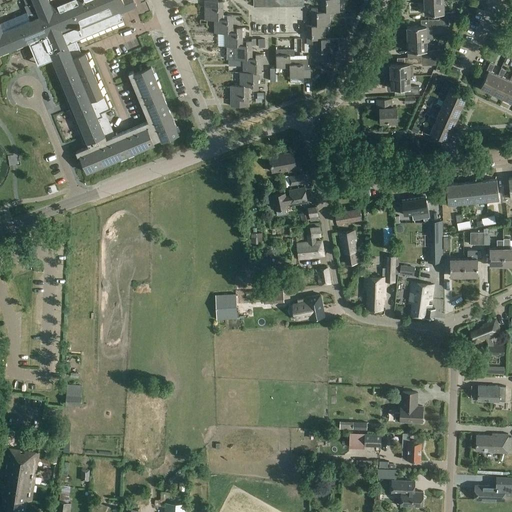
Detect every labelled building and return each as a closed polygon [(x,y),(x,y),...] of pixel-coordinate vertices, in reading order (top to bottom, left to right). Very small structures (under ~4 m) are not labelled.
[(0,53),(35,39),(47,34),(49,38),(43,41),(48,53),(49,52),(52,59),(49,60),(67,103),(69,109),(81,138),(84,145),(85,145),(85,144),(87,143),(88,144),(89,147),(83,149),(80,150),(76,152),(77,156),(80,155),(87,172),(179,134),(151,67),(134,74),(133,72),(129,74),(149,122),(119,134),(114,136),(110,126),(108,120),(106,115),(102,116),(101,113),(111,109),(87,52),(82,54),(80,49),(77,41),(86,37),(124,21),(120,13),(136,6),(133,0),(23,0),(26,5),(24,5),(27,12),(0,23),(0,53)] [(204,0),(204,19),(214,19),(226,19),(226,18),(222,18),(222,1),(218,1),(217,0),(204,0)] [(320,0),(321,12),(321,13),(330,12),(339,12),(339,0),(320,0)] [(444,1),(424,2),(425,14),(439,14),(439,20),(443,19),(453,19),(453,13),(444,13),(444,1)] [(311,8),(311,25),(311,26),(325,26),(325,25),(330,25),(330,12),(321,13),(321,12),(317,12),(317,8),(311,8)] [(214,32),(223,32),(236,32),(233,32),(233,14),(226,14),(226,18),(226,19),(214,19),(214,32)] [(421,26),(407,27),(407,39),(430,38),(433,38),(432,26),(443,25),(443,19),(439,20),(421,20),(421,26)] [(312,39),(316,39),(325,39),(325,26),(311,26),(311,25),(306,25),(306,44),(312,43),(312,39)] [(223,46),(233,46),(246,46),(246,45),(242,45),(242,27),(236,27),(236,32),(223,32),(223,46)] [(430,38),(407,39),(408,51),(421,51),(421,57),(437,56),(437,50),(430,50),(430,38)] [(233,59),(242,59),(256,59),(256,58),(252,58),(252,46),(255,46),(256,39),(252,39),(252,41),(246,41),(246,45),(246,46),(233,46),(233,59)] [(316,39),(316,61),(334,60),(334,52),(338,52),(338,39),(334,39),(325,39),(316,39)] [(276,68),(289,68),(289,55),(294,55),(294,49),(276,49),(276,68)] [(242,59),(242,72),(258,72),(261,72),(261,54),(256,54),(256,58),(256,59),(242,59)] [(289,68),(289,77),(310,77),(310,66),(307,66),(307,59),(289,59),(289,55),(289,68)] [(397,63),(390,64),(390,77),(410,76),(413,76),(412,63),(422,63),(421,57),(397,58),(397,63)] [(481,87),(492,93),(500,75),(498,75),(494,73),(491,71),(494,64),(490,62),(486,70),(488,71),(481,87)] [(500,75),(492,93),(503,98),(511,81),(510,80),(503,77),(506,70),(501,68),(498,75),(500,75)] [(239,72),(239,86),(252,86),(252,90),(258,90),(258,72),(242,72),(239,72)] [(503,98),(511,101),(511,74),(510,80),(511,81),(503,98)] [(410,76),(390,77),(391,89),(404,88),(404,94),(419,94),(419,86),(410,86),(410,76)] [(230,86),(230,99),(230,106),(249,106),(249,86),(252,86),(239,86),(230,86)] [(437,96),(444,99),(445,97),(463,105),(468,93),(451,86),(446,95),(439,92),(437,96)] [(432,108),(439,111),(440,109),(457,117),(463,105),(445,97),(444,99),(441,107),(434,103),(432,108)] [(392,107),(392,98),(377,99),(378,111),(380,111),(380,122),(397,122),(397,107),(392,107)] [(427,119),(434,123),(435,121),(452,128),(457,117),(440,109),(439,111),(436,118),(429,115),(427,119)] [(435,121),(434,123),(431,129),(424,126),(422,131),(430,135),(431,133),(447,140),(452,128),(435,121)] [(295,159),(293,152),(270,156),(273,172),(289,169),(289,173),(302,171),(300,158),(295,159)] [(290,177),(291,185),(304,182),(303,174),(290,177)] [(477,181),(472,182),(474,201),(487,200),(485,180),(483,181),(483,179),(477,179),(477,181)] [(498,179),(485,180),(487,200),(499,198),(498,179)] [(472,182),(459,183),(461,202),(474,201),(472,182)] [(461,202),(459,183),(447,184),(449,203),(461,202)] [(308,202),(305,187),(289,190),(290,195),(286,195),(285,192),(272,194),(275,210),(276,210),(277,216),(287,214),(286,208),(288,207),(287,204),(291,203),(292,205),(308,202)] [(437,201),(404,203),(405,214),(427,213),(428,218),(438,217),(437,201)] [(308,207),(311,221),(319,220),(317,206),(308,207)] [(335,212),(337,223),(362,219),(360,207),(335,212)] [(442,221),(427,221),(427,236),(428,236),(428,263),(442,263),(442,221)] [(306,224),(308,243),(297,244),(298,259),(311,258),(311,257),(324,256),(322,241),(316,242),(315,235),(321,235),(319,223),(310,223),(306,224)] [(360,262),(355,230),(339,233),(341,247),(344,247),(346,264),(360,262)] [(251,233),(251,243),(264,243),(264,233),(251,233)] [(490,265),(504,265),(504,238),(504,240),(497,240),(497,248),(490,249),(490,265)] [(395,274),(398,274),(399,269),(399,256),(397,256),(396,256),(394,256),(387,255),(386,271),(386,273),(395,274)] [(464,276),(464,259),(450,260),(450,276),(464,276)] [(478,259),(464,259),(464,276),(478,276),(478,259)] [(401,265),(399,274),(413,276),(415,267),(401,265)] [(266,268),(266,275),(288,272),(287,266),(266,268)] [(316,272),(318,286),(331,283),(328,267),(319,269),(319,271),(316,272)] [(385,299),(386,277),(364,276),(364,289),(367,289),(367,309),(382,309),(382,299),(385,299)] [(431,298),(432,284),(413,282),(410,303),(413,303),(412,315),(433,318),(435,308),(431,308),(431,304),(427,304),(428,298),(431,298)] [(262,291),(262,292),(263,303),(270,302),(284,302),(283,290),(262,291)] [(217,320),(237,319),(236,294),(215,295),(217,320)] [(325,316),(320,294),(305,297),(306,298),(298,300),(299,305),(307,304),(310,319),(325,316)] [(493,343),(490,337),(501,332),(495,319),(482,324),(483,326),(479,327),(480,328),(470,332),(474,343),(486,338),(488,343),(486,343),(485,355),(504,356),(504,344),(493,343)] [(504,374),(504,367),(485,366),(485,373),(504,374)] [(477,400),(498,401),(499,386),(499,385),(478,385),(477,400)] [(401,405),(400,412),(395,412),(395,421),(422,422),(423,406),(417,406),(417,392),(403,392),(402,405),(401,405)] [(66,396),(66,405),(80,406),(81,397),(66,396)] [(353,429),(367,430),(367,422),(353,421),(353,429)] [(3,430),(1,442),(10,444),(12,431),(3,430)] [(331,441),(331,433),(323,432),(323,440),(331,441)] [(381,434),(365,433),(364,446),(381,447),(381,434)] [(402,433),(401,460),(420,460),(421,443),(413,442),(409,442),(409,440),(409,433),(402,433)] [(491,452),(507,453),(508,434),(492,433),(492,435),(476,434),(476,450),(491,451),(491,452)] [(0,491),(0,495),(4,496),(27,500),(31,500),(38,452),(7,447),(2,477),(6,478),(5,484),(1,484),(0,491)] [(89,470),(81,469),(81,480),(89,481),(89,470)] [(406,489),(406,480),(392,479),(391,492),(401,493),(401,505),(423,506),(423,491),(414,491),(409,490),(409,489),(406,489)] [(372,488),(375,498),(380,496),(385,510),(399,506),(395,494),(390,495),(386,484),(372,488)] [(57,511),(66,511),(71,486),(61,485),(58,508),(57,511)] [(474,500),(496,501),(496,485),(474,485),(474,500)] [(25,511),(27,500),(4,496),(1,511),(25,511)] [(164,511),(185,511),(186,504),(165,503),(164,511)]
